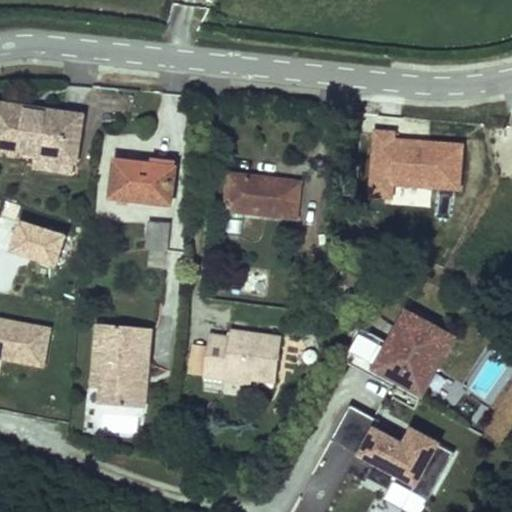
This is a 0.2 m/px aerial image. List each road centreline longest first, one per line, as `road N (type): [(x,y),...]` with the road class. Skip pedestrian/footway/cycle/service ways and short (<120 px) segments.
road 1 (residential): [(511,77),(449,86),(55,44),(0,46)]
road 2 (unknown): [(187,59),(174,366)]
